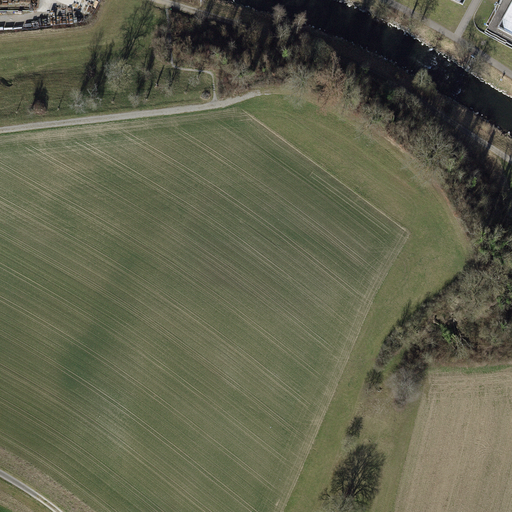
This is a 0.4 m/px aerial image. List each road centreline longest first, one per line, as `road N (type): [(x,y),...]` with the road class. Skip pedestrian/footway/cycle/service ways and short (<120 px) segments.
road 1 (track): [(0,129),(217,105),(269,91),(300,94),(416,159),(475,253)]
road 2 (track): [(511,160),(386,80),(235,21),(156,0)]
road 3 (track): [(385,0),(511,74)]
road 4 (track): [(0,40),(94,24),(106,0)]
